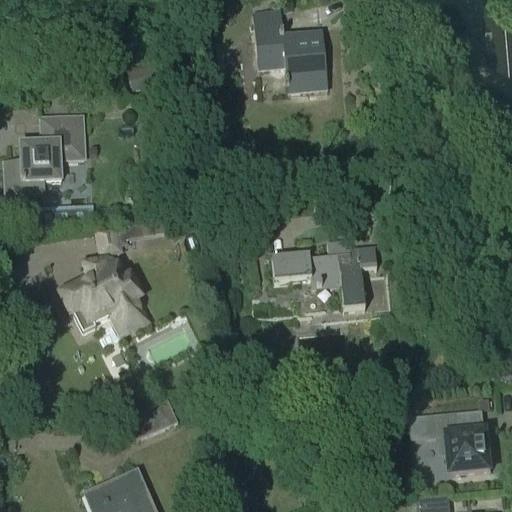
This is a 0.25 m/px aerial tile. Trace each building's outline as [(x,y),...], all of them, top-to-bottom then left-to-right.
[(511,3),(482,6),(487,61),(511,58),(511,3)] [(278,15),(250,18),(256,76),(283,73),(284,83),(282,83),(283,92),(285,92),(286,99),(325,96),(320,38),(281,41),(278,15)] [(18,170),(1,171),(3,206),(38,204),(37,187),(59,186),(58,164),(83,163),(80,119),(37,122),(38,135),(39,147),(17,148),(18,170)] [(164,225),(116,233),(119,252),(125,250),(124,244),(166,237),(164,225)] [(307,258),(270,262),(272,288),(308,285),(309,295),(339,292),(341,317),(363,315),(359,275),(375,274),(372,252),(347,255),(346,245),(325,247),(327,263),(307,265),(307,258)] [(84,287),(58,300),(69,321),(72,320),(81,339),(94,332),(105,354),(148,332),(139,313),(143,311),(128,281),(122,285),(115,271),(113,272),(111,269),(110,265),(82,269),(84,287)] [(166,403),(120,423),(129,445),(175,425),(166,403)] [(457,421),(421,425),(423,444),(438,442),(440,459),(447,459),(449,480),(489,476),(485,436),(459,439),(457,421)] [(150,511),(135,477),(82,499),(87,511),(150,511)]
